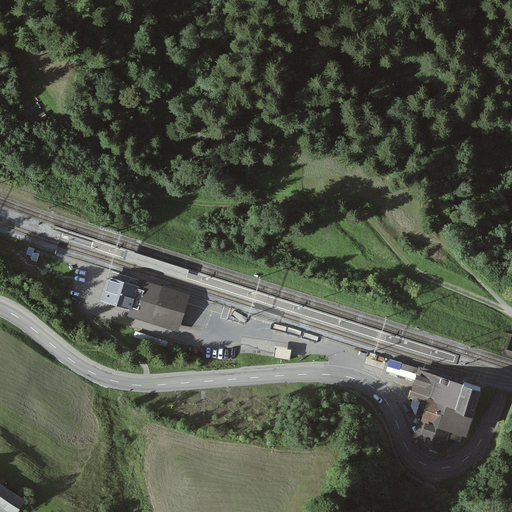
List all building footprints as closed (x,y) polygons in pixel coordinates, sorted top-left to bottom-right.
[(127,249),(123,260),(187,280),(190,269),(127,249)] [(102,298),(129,307),(135,287),(133,286),(133,285),(124,282),(123,284),(112,280),(108,279),(102,298)] [(129,307),(148,313),(154,293),(135,287),(129,307)] [(154,293),(148,313),(147,315),(174,324),(175,323),(182,302),(154,293)] [(276,349),(291,351),(292,342),(277,340),(276,349)] [(275,350),(273,360),(290,363),(292,353),(275,350)] [(388,364),(411,372),(415,362),(391,354),(388,364)] [(417,417),(428,420),(436,423),(447,427),(460,384),(434,375),(428,396),(422,394),(421,397),(416,415),(417,417)] [(477,389),(460,384),(447,427),(445,433),(458,437),(460,431),(464,432),(477,389)] [(436,423),(428,420),(428,423),(422,442),(441,448),(445,433),(447,427),(436,423)] [(0,506),(9,511),(14,511),(23,500),(0,485),(0,506)]
